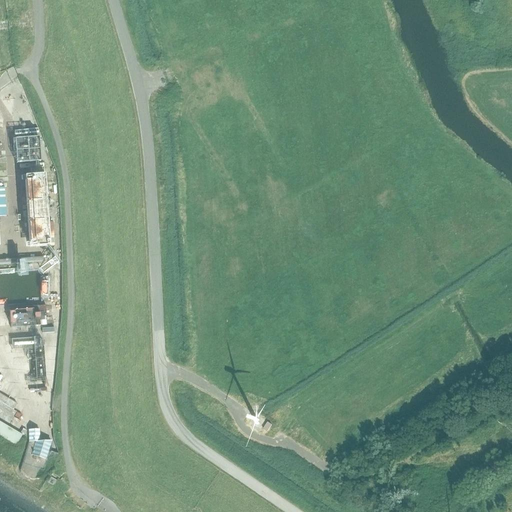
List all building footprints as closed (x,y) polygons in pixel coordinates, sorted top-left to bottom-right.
[(44,174),(24,176),(30,247),(49,246),(44,174)] [(0,393),(0,417),(9,423),(11,420),(16,423),(18,419),(13,416),(16,412),(13,410),(17,403),(0,393)] [(267,431),(272,425),(268,422),(263,428),(267,431)] [(21,466),(20,469),(21,472),(24,475),(27,474),(29,474),(35,476),(39,479),(43,478),(46,469),(52,468),(60,453),(58,453),(48,450),(51,440),(39,441),(39,429),(29,429),(29,438),(28,441),(21,466)] [(50,476),(47,482),(53,485),(56,479),(50,476)]
